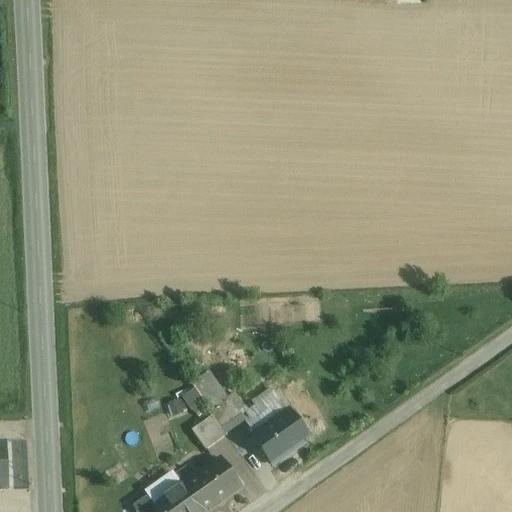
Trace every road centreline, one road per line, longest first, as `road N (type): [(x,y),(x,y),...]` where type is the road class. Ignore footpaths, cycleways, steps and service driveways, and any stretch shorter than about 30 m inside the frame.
road 1 (tertiary): [(52,511),(29,0)]
road 2 (residential): [(262,511),(511,335)]
